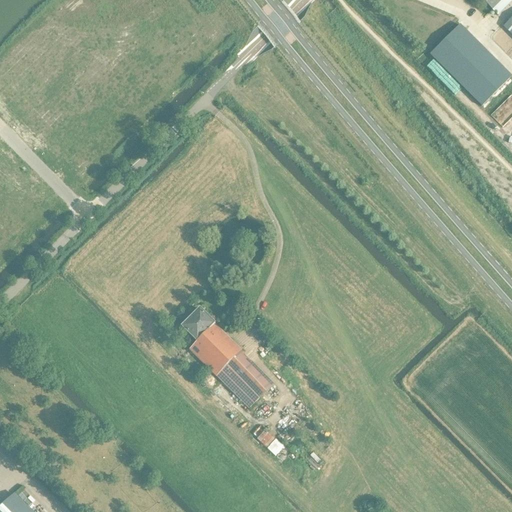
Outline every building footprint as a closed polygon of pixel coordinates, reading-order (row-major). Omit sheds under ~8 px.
[(480,0),(491,11),(501,0),(480,0)] [(511,18),(503,28),(511,36),(511,18)] [(460,26),(430,56),(482,108),(511,78),(460,26)] [(217,379),(243,356),(244,355),(241,352),(199,310),(181,328),(196,343),(188,350),(217,379)] [(243,356),(217,379),(249,410),(275,386),(251,362),(250,363),(243,356)] [(29,511),(13,496),(0,508),(0,511),(29,511)]
